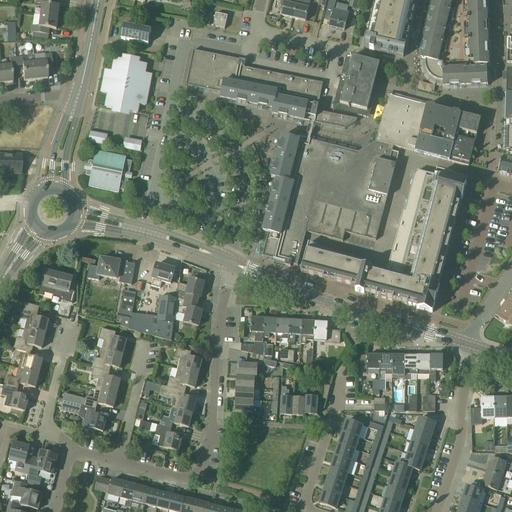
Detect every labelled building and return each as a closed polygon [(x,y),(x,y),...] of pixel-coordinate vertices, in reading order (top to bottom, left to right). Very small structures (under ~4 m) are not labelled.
[(41,16),(58,18),(60,7),(53,6),(53,0),(36,0),(36,4),(42,5),(41,16)] [(293,19),(298,0),(297,0),(285,0),(285,3),(284,3),(281,16),(293,19)] [(298,0),(293,19),(305,22),(308,9),(309,3),(298,0)] [(350,0),(349,7),(356,9),(357,0),(350,0)] [(374,0),(363,49),(403,58),(417,0),(374,0)] [(434,0),(433,6),(433,7),(423,49),(420,61),(421,61),(421,60),(425,61),(425,63),(425,64),(425,66),(425,68),(426,69),(426,71),(427,72),(428,74),(428,75),(429,77),(431,78),(432,79),(433,80),(435,80),(436,81),(438,82),(439,82),(441,82),(443,82),(443,87),(488,86),(488,85),(487,85),(486,70),(487,70),(488,70),(485,0),(434,0)] [(334,10),(329,27),(344,31),(349,13),(334,10)] [(216,14),(214,21),(217,21),(216,28),(225,30),(228,17),(219,14),(219,15),(216,14)] [(41,16),(40,27),(33,27),(32,33),(49,35),(49,29),(57,30),(58,18),(41,16)] [(211,18),(204,16),(203,24),(209,26),(211,18)] [(124,25),(121,40),(148,45),(151,30),(124,25)] [(210,91),(218,55),(216,55),(195,51),(193,50),(191,63),(189,72),(188,74),(189,74),(187,84),(186,84),(186,86),(187,86),(188,86),(197,88),(199,89),(209,90),(209,91),(210,91)] [(34,64),(36,81),(48,79),(47,72),(53,72),(52,55),(45,56),(46,62),(34,64)] [(218,55),(210,91),(211,91),(220,93),(221,93),(228,58),(218,56),(218,55)] [(356,87),(357,84),(363,60),(366,61),(367,57),(361,55),(360,60),(347,56),(344,66),(347,67),(346,71),(343,70),(340,82),(356,87)] [(36,81),(34,64),(23,65),(22,58),(16,59),(18,75),(24,75),(24,82),(36,81)] [(230,58),(228,58),(221,93),(220,99),(273,109),(272,115),(315,123),(317,111),(323,83),(311,81),(292,77),(290,77),(271,73),(269,72),(269,73),(250,69),(248,68),(245,68),(246,61),(240,60),(239,60),(229,58),(230,58)] [(18,75),(16,59),(10,59),(11,66),(0,66),(0,76),(1,84),(13,83),(12,76),(18,75)] [(104,82),(102,94),(109,95),(106,108),(114,109),(115,107),(122,108),(121,111),(137,114),(138,105),(145,106),(148,91),(149,91),(149,90),(148,90),(151,75),(144,74),(146,65),(131,62),(130,64),(123,63),(123,60),(115,59),(113,72),(107,71),(104,82),(103,82),(104,82)] [(356,87),(349,113),(366,117),(380,65),(366,61),(363,60),(357,84),(356,87)] [(349,113),(356,87),(340,82),(338,89),(341,90),(340,94),(337,93),(333,108),(349,113)] [(481,120),(388,96),(376,142),(394,147),(402,149),(446,160),(449,161),(450,161),(469,166),(481,120)] [(317,111),(315,123),(333,127),(335,117),(335,115),(325,113),(317,111)] [(335,117),(333,127),(344,130),(356,122),(357,120),(347,118),(335,115),(335,117)] [(511,123),(505,123),(505,153),(503,160),(502,160),(498,175),(511,178),(511,123)] [(91,133),(90,142),(105,145),(107,136),(91,133)] [(343,241),(345,233),(356,236),(358,237),(359,237),(369,239),(369,240),(371,240),(376,241),(376,240),(377,240),(377,238),(383,217),(383,215),(397,162),(390,161),(392,152),(393,149),(394,147),(376,142),(371,145),(363,150),(358,152),(357,152),(348,150),(346,149),(338,147),(336,147),(327,145),(327,144),(325,144),(316,142),(314,141),(310,140),(306,139),(299,137),(298,137),(297,140),(283,136),(271,178),(277,180),(263,232),(268,233),(262,257),(274,260),(273,263),(284,266),(285,265),(291,267),(291,264),(298,266),(298,264),(303,243),(304,242),(304,241),(306,232),(317,235),(319,236),(329,238),(329,239),(331,239),(342,242),(343,242),(343,241)] [(126,140),(124,148),(139,151),(141,143),(126,140)] [(89,161),(86,176),(91,177),(89,187),(119,193),(119,190),(126,191),(132,162),(125,161),(126,158),(96,152),(94,162),(89,161)] [(399,154),(392,152),(390,161),(397,162),(399,154)] [(0,154),(0,174),(20,175),(21,156),(0,154)] [(308,244),(307,250),(301,273),(356,287),(355,292),(364,294),(365,293),(371,295),(378,297),(407,304),(417,307),(417,309),(424,311),(425,311),(432,313),(436,300),(436,299),(440,286),(438,286),(440,279),(440,278),(444,265),(444,264),(448,250),(448,249),(451,236),(452,236),(452,235),(455,221),(456,220),(455,220),(459,207),(459,206),(461,200),(462,200),(464,193),(465,192),(464,192),(466,184),(417,171),(415,173),(405,212),(403,211),(387,273),(377,270),(367,268),(369,263),(336,254),(316,249),(317,246),(308,244)] [(87,279),(99,281),(100,277),(116,280),(116,283),(131,286),(132,285),(131,285),(135,265),(135,266),(135,265),(129,264),(129,263),(126,262),(126,263),(123,263),(120,263),(120,262),(100,259),(99,268),(89,266),(87,279)] [(152,286),(160,289),(162,282),(171,284),(175,271),(157,265),(153,279),(154,279),(152,286)] [(45,294),(54,296),(59,275),(45,272),(39,296),(44,297),(45,294)] [(59,275),(54,296),(63,299),(62,302),(72,304),(75,292),(70,291),(73,279),(59,275)] [(197,305),(199,298),(201,299),(205,283),(190,280),(188,287),(179,284),(177,299),(197,305)] [(132,316),(129,329),(129,330),(171,342),(177,300),(161,298),(159,318),(132,316)] [(197,305),(177,299),(175,313),(186,316),(184,323),(199,327),(203,312),(196,310),(197,305)] [(511,299),(508,305),(506,304),(509,307),(507,310),(506,309),(499,319),(507,325),(505,328),(511,329),(511,299)] [(132,316),(131,316),(133,305),(121,303),(118,316),(122,317),(120,327),(129,329),(132,316)] [(24,310),(38,313),(40,307),(26,304),(24,310)] [(10,319),(18,321),(21,310),(13,308),(10,319)] [(25,330),(45,335),(49,321),(37,318),(38,313),(24,310),(22,319),(27,320),(25,330)] [(266,319),(264,319),(263,317),(259,317),(258,319),(252,318),(251,336),(256,337),(255,345),(241,345),(241,351),(263,357),(264,337),(266,319)] [(266,319),(264,337),(269,338),(269,334),(277,335),(278,320),(266,319)] [(278,320),(277,335),(276,343),(281,343),(281,340),(288,340),(289,336),(290,336),(291,321),(278,320)] [(295,336),(301,337),(302,337),(303,322),(291,321),(290,336),(289,336),(288,340),(288,343),(294,343),(295,336)] [(302,337),(301,337),(301,345),(306,345),(306,341),(314,342),(316,323),(303,322),(302,337)] [(316,323),(314,342),(321,342),(321,343),(340,344),(340,332),(327,331),(328,323),(316,323)] [(102,351),(123,356),(127,342),(115,339),(116,333),(102,329),(100,339),(105,341),(102,351)] [(14,348),(28,351),(30,346),(42,349),(45,335),(25,330),(22,339),(17,338),(14,348)] [(19,369),(39,375),(43,361),(31,358),(32,352),(28,351),(14,348),(16,348),(14,358),(21,360),(19,369)] [(178,371),(198,376),(202,361),(190,358),(191,353),(178,349),(175,359),(180,360),(178,371)] [(288,362),(288,351),(281,350),(280,360),(288,362)] [(94,369),(110,374),(110,373),(106,372),(107,366),(119,369),(123,356),(102,351),(100,360),(95,358),(92,368),(94,369)] [(436,355),(436,357),(431,357),(430,372),(430,376),(430,383),(436,383),(436,372),(442,372),(443,372),(443,357),(443,355),(436,355)] [(367,356),(367,371),(380,371),(381,357),(380,357),(380,356),(368,356),(367,356)] [(381,357),(380,371),(380,372),(385,372),(385,371),(393,371),(393,357),(393,356),(392,356),(392,357),(381,357)] [(405,379),(405,382),(405,357),(405,356),(405,357),(393,357),(393,371),(393,379),(405,379)] [(405,382),(410,382),(410,376),(418,376),(418,357),(418,356),(417,356),(417,357),(405,357),(405,382)] [(418,357),(418,376),(430,376),(430,372),(431,357),(430,357),(418,357)] [(316,359),(314,367),(314,368),(332,372),(334,364),(316,359)] [(275,369),(277,363),(263,360),(262,366),(275,369)] [(255,377),(257,378),(257,365),(240,364),(239,376),(237,376),(255,377)] [(6,386),(18,390),(20,385),(36,389),(39,375),(19,369),(16,379),(9,377),(6,386)] [(96,390),(117,396),(121,381),(109,378),(110,374),(94,369),(91,378),(99,380),(96,390)] [(162,387),(185,393),(185,392),(181,391),(183,386),(195,389),(198,376),(178,371),(175,379),(170,378),(168,388),(162,386),(162,387)] [(255,377),(237,376),(237,389),(254,390),(255,377)] [(321,398),(327,400),(330,386),(325,385),(321,398)] [(6,386),(4,386),(2,396),(7,397),(5,407),(11,408),(11,409),(25,412),(29,398),(17,395),(18,390),(6,386)] [(162,387),(159,396),(174,400),(172,410),(192,416),(196,401),(184,398),(185,393),(162,387)] [(442,387),(440,397),(447,398),(449,388),(442,387)] [(254,390),(237,389),(236,401),(253,402),(254,390)] [(63,402),(96,411),(97,405),(113,409),(117,396),(96,390),(94,399),(87,397),(84,407),(82,406),(63,401),(63,402)] [(494,398),(492,397),(488,397),(487,398),(481,399),(482,410),(474,410),(474,426),(482,426),(482,420),(494,419),(494,398)] [(305,398),(305,400),(304,417),(305,417),(305,415),(317,415),(318,398),(305,398)] [(494,398),(494,419),(507,419),(506,398),(494,398)] [(292,416),(293,399),(281,399),(280,415),(292,416)] [(304,417),(305,400),(293,399),(292,416),(304,417)] [(253,402),(236,401),(235,413),(243,413),(243,419),(259,420),(259,415),(261,415),(262,409),(253,408),(253,402)] [(63,402),(61,411),(78,416),(84,420),(82,427),(89,429),(88,433),(95,435),(97,431),(103,433),(107,418),(95,415),(96,411),(63,402)] [(189,428),(192,416),(172,410),(169,419),(162,417),(159,426),(158,426),(171,430),(173,424),(189,428)] [(389,422),(393,424),(401,426),(402,421),(399,420),(401,416),(391,415),(389,422)] [(416,431),(431,436),(435,424),(420,419),(416,431)] [(343,433),(359,438),(363,426),(347,421),(343,433)] [(152,425),(141,422),(139,428),(139,429),(150,432),(152,425)] [(393,424),(389,422),(385,434),(389,435),(393,424)] [(374,443),(378,445),(384,427),(371,423),(369,429),(378,432),(374,443)] [(171,430),(158,426),(156,433),(155,436),(161,437),(158,446),(164,448),(179,452),(182,438),(170,435),(171,430)] [(431,436),(416,431),(412,443),(428,448),(431,436)] [(339,445),(355,450),(359,438),(343,433),(339,445)] [(381,446),(386,447),(389,435),(385,434),(381,446)] [(16,472),(28,475),(33,458),(27,457),(30,447),(14,443),(10,459),(19,462),(16,472)] [(374,443),(370,455),(374,457),(378,445),(374,443)] [(428,448),(412,443),(408,455),(424,460),(428,448)] [(336,457),(351,462),(355,450),(339,445),(336,457)] [(386,447),(381,446),(377,457),(382,459),(386,447)] [(33,458),(28,475),(29,475),(37,478),(39,472),(52,475),(57,457),(41,452),(39,460),(33,458)] [(374,457),(370,455),(366,467),(371,468),(374,457)] [(408,455),(404,466),(412,469),(420,472),(424,460),(408,455)] [(472,466),(483,469),(486,458),(476,455),(472,466)] [(332,469),(347,474),(351,462),(336,457),(332,469)] [(382,459),(377,457),(373,469),(378,471),(382,459)] [(502,477),(504,473),(507,463),(491,458),(487,472),(502,477)] [(404,466),(397,464),(393,476),(409,481),(412,469),(404,466)] [(371,468),(366,467),(362,479),(367,480),(371,468)] [(328,480),(344,486),(347,474),(332,469),(328,480)] [(370,481),(374,483),(378,471),(373,469),(370,481)] [(502,477),(487,472),(482,486),(498,491),(503,492),(505,485),(500,483),(502,477)] [(87,486),(91,474),(84,473),(80,485),(87,486)] [(39,487),(41,479),(37,478),(29,475),(27,484),(39,487)] [(409,481),(393,476),(389,487),(405,492),(409,481)] [(101,492),(104,480),(98,478),(95,490),(101,492)] [(367,480),(362,479),(358,490),(363,492),(367,480)] [(120,499),(124,483),(112,480),(112,482),(104,480),(101,492),(109,494),(108,496),(120,499)] [(324,492),(340,497),(344,486),(328,480),(324,492)] [(374,483),(370,481),(366,493),(370,494),(374,483)] [(38,510),(42,495),(26,491),(27,485),(16,482),(12,496),(23,499),(21,506),(38,510)] [(130,508),(136,486),(124,483),(120,499),(127,500),(125,507),(130,508)] [(144,505),(148,489),(136,486),(130,508),(131,508),(133,502),(144,505)] [(405,492),(389,487),(385,499),(401,504),(405,492)] [(463,499),(479,504),(483,492),(467,487),(463,499)] [(156,508),(160,492),(148,489),(144,505),(156,508)] [(363,492),(358,490),(355,502),(359,504),(363,492)] [(169,511),(173,496),(160,492),(156,508),(169,511)] [(324,492),(320,504),(336,509),(340,497),(324,492)] [(362,505),(366,506),(370,494),(366,493),(362,505)] [(171,511),(181,511),(185,499),(173,496),(169,511),(171,511)] [(497,510),(502,511),(506,499),(501,498),(497,510)] [(194,511),(197,502),(185,499),(181,511),(194,511)] [(398,511),(401,504),(385,499),(381,511),(384,511),(398,511)] [(476,511),(479,504),(463,499),(459,511),(463,511),(476,511)] [(207,511),(209,505),(197,502),(194,511),(207,511)] [(356,511),(359,504),(355,502),(355,503),(351,511),(356,511)]
